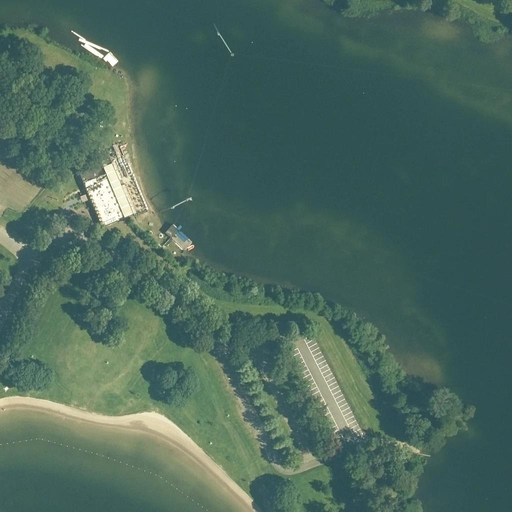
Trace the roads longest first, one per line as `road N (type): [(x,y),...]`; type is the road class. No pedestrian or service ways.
road 1 (unclassified): [(218,347),(183,303),(94,240),(65,233),(29,256)]
road 2 (unclassified): [(351,442),(303,470),(278,468),(218,347)]
road 3 (unclassified): [(218,347),(298,342),(351,442)]
